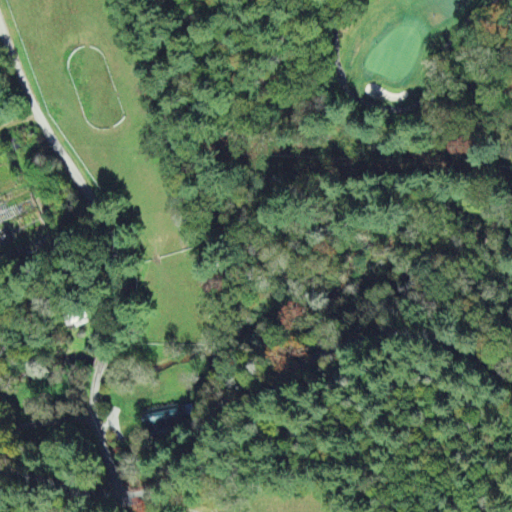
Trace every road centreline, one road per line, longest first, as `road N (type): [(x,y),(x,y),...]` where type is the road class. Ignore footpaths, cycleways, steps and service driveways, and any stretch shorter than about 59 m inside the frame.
road 1 (residential): [(0,474),(89,499),(143,495),(262,395),(362,340),(444,342),(511,375)]
road 2 (residential): [(105,350),(123,295),(93,197),(27,102),(0,25)]
road 3 (residential): [(118,502),(93,415),(99,374)]
